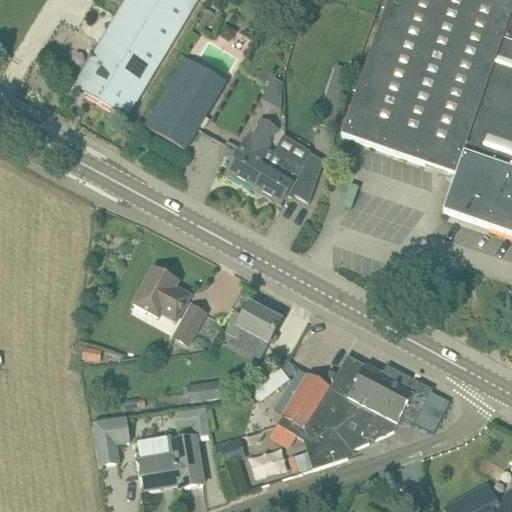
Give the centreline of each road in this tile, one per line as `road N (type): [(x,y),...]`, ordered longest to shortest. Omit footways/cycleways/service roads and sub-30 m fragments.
road 1 (tertiary): [(0,118),(498,391)]
road 2 (unclassified): [(253,511),(454,449),(479,426),(498,391)]
